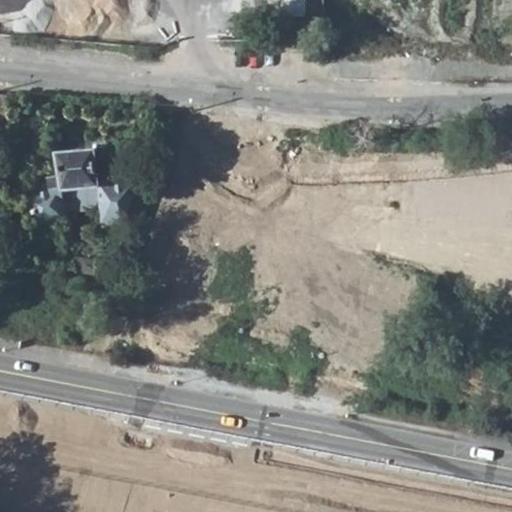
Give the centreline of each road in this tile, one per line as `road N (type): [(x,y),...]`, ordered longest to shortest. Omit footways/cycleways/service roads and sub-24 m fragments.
road 1 (tertiary): [(0,375),(511,478)]
road 2 (residential): [(0,73),(321,110),(511,107)]
